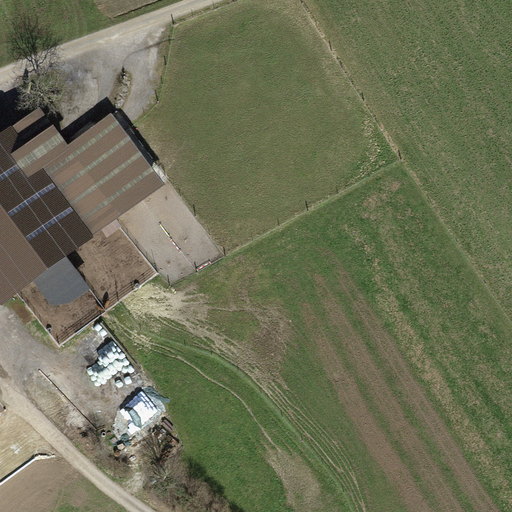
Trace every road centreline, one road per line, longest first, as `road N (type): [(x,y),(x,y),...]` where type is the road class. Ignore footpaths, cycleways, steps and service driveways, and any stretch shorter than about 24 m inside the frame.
road 1 (track): [(204,0),(0,76)]
road 2 (track): [(0,373),(20,404),(88,470),(144,511)]
